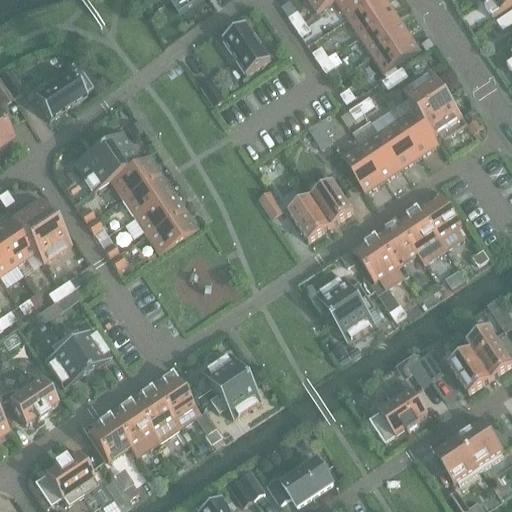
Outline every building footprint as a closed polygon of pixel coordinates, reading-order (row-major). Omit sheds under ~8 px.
[(204,0),(171,0),(169,2),(179,17),(204,0)] [(341,1),(339,0),(306,0),(317,16),(317,17),(335,5),(341,1)] [(348,23),(382,0),(342,0),(341,1),(335,5),(348,23)] [(360,41),(396,17),(384,0),(382,0),(348,23),(360,41)] [(493,22),(511,8),(511,0),(478,0),(479,0),(482,0),(488,8),(485,10),(493,22)] [(305,25),(298,15),(289,21),(295,31),(305,25)] [(371,59),(408,35),(396,17),(360,41),(371,59)] [(511,27),(511,23),(508,17),(497,24),(503,34),(511,27)] [(311,35),(305,25),(295,31),(302,41),(311,35)] [(324,26),(317,31),(323,40),(330,35),(324,26)] [(271,64),(262,51),(263,50),(256,41),(247,28),(223,44),(247,80),(271,64)] [(384,78),(421,54),(408,35),(371,59),(384,78)] [(320,68),(329,62),(322,51),(313,57),(320,68)] [(335,71),(329,62),(320,68),(326,77),(335,71)] [(409,81),(403,72),(393,78),(399,87),(409,81)] [(10,75),(0,81),(0,83),(13,103),(24,96),(10,75)] [(448,99),(432,75),(431,75),(432,76),(404,94),(416,112),(419,118),(448,99)] [(73,110),(86,101),(70,77),(33,101),(50,125),(63,116),(63,117),(73,110)] [(399,87),(393,78),(383,85),(389,94),(399,87)] [(212,82),(200,90),(214,111),(227,103),(212,82)] [(0,106),(2,110),(13,103),(0,83),(0,106)] [(356,103),(350,93),(341,99),(347,109),(356,103)] [(468,130),(448,99),(419,118),(440,149),(440,148),(468,130)] [(365,118),(376,110),(370,101),(359,108),(365,118)] [(365,118),(359,108),(350,115),(356,124),(365,118)] [(440,149),(419,118),(416,112),(396,125),(420,162),(440,149)] [(330,120),(320,127),(326,136),(336,129),(330,120)] [(0,152),(13,144),(0,123),(0,152)] [(484,132),(478,123),(468,130),(473,140),(484,132)] [(143,134),(137,125),(127,132),(133,141),(143,134)] [(420,162),(396,125),(378,137),(403,174),(420,162)] [(333,148),(326,136),(320,127),(309,134),(323,155),(333,148)] [(140,164),(121,136),(122,136),(97,152),(116,181),(147,160),(141,164),(140,164)] [(403,174),(378,137),(361,149),(385,185),(403,174)] [(385,185),(361,149),(342,161),(366,198),(385,185)] [(116,181),(97,152),(73,168),(74,168),(93,196),(111,185),(116,181)] [(123,204),(160,179),(147,160),(116,181),(111,185),(123,204)] [(77,185),(71,176),(60,183),(66,192),(77,185)] [(135,222),(172,197),(160,179),(123,204),(135,222)] [(354,216),(333,185),(311,200),(332,231),(354,216)] [(14,206),(7,196),(0,199),(0,204),(5,212),(14,206)] [(284,217),(270,196),(260,203),(273,224),(284,217)] [(147,240),(184,215),(172,197),(135,222),(147,240)] [(332,231),(311,200),(288,215),(309,246),(332,231)] [(462,230),(441,200),(420,214),(447,254),(465,243),(458,233),(462,230)] [(56,226),(39,201),(39,202),(11,220),(11,221),(27,245),(56,226)] [(86,228),(95,222),(88,211),(79,217),(86,228)] [(447,254),(420,214),(418,211),(406,218),(408,221),(399,228),(397,225),(426,269),(447,254)] [(159,258),(196,234),(184,215),(147,240),(159,258)] [(35,257),(27,245),(11,221),(0,227),(0,245),(16,270),(35,257)] [(102,233),(95,222),(86,228),(93,239),(102,233)] [(426,269),(397,225),(385,232),(387,235),(378,242),(376,239),(375,239),(404,283),(405,282),(399,272),(418,259),(425,269),(426,269)] [(72,250),(56,226),(27,245),(35,257),(43,269),(43,268),(71,250),(72,250)] [(404,283),(375,239),(364,246),(366,249),(356,256),(376,287),(380,285),(386,295),(404,283)] [(0,280),(16,270),(0,245),(0,280)] [(110,264),(119,258),(112,247),(103,253),(110,264)] [(490,263),(484,254),(473,262),(479,271),(490,263)] [(126,269),(119,258),(110,264),(117,275),(126,269)] [(76,279),(68,284),(68,285),(74,293),(82,287),(76,279)] [(332,324),(368,300),(359,287),(352,292),(345,281),(316,300),(332,324)] [(68,285),(58,292),(64,300),(73,295),(74,294),(74,293),(68,285)] [(58,292),(48,298),(54,307),(55,306),(64,300),(58,292)] [(377,329),(369,317),(376,313),(368,300),(332,324),(348,348),(377,329)] [(34,312),(28,304),(18,311),(24,320),(34,312)] [(45,313),(44,314),(50,323),(61,316),(55,306),(54,307),(45,313)] [(407,319),(401,309),(390,317),(396,326),(407,319)] [(511,332),(511,323),(503,310),(492,317),(506,337),(511,332)] [(44,314),(34,321),(40,330),(50,323),(44,314)] [(16,324),(10,316),(0,322),(0,323),(6,332),(16,325),(16,324)] [(511,370),(511,364),(489,330),(467,345),(471,352),(492,384),(511,370)] [(111,362),(92,333),(81,341),(76,334),(63,342),(87,378),(111,362)] [(87,378),(63,342),(51,351),(55,358),(44,365),(63,394),(87,378)] [(342,349),(332,355),(338,365),(348,358),(342,349)] [(492,384),(471,352),(448,367),(469,399),(492,384)] [(245,382),(229,358),(200,377),(216,400),(209,405),(210,406),(245,382)] [(444,379),(430,358),(419,365),(433,386),(444,379)] [(433,386),(419,365),(409,372),(422,393),(433,386)] [(200,420),(171,376),(159,384),(161,387),(152,393),(179,434),(200,420)] [(261,406),(245,382),(210,406),(218,418),(225,413),(232,425),(261,406)] [(57,408),(41,383),(8,405),(24,429),(35,422),(37,425),(49,418),(47,415),(57,408)] [(179,434),(152,393),(150,390),(138,398),(140,401),(131,407),(158,448),(179,434)] [(418,426),(429,419),(413,395),(370,424),(386,448),(406,434),(408,437),(420,429),(418,426)] [(158,448),(131,407),(129,404),(117,412),(119,415),(110,421),(130,452),(137,462),(158,448)] [(130,452),(110,421),(108,418),(96,426),(98,429),(88,436),(108,466),(130,452)] [(0,439),(9,434),(0,420),(0,439)] [(504,455),(483,424),(459,440),(482,475),(504,460),(502,457),(504,455)] [(215,433),(204,440),(210,450),(221,442),(215,433)] [(482,475),(459,440),(433,457),(434,458),(435,457),(455,487),(454,487),(454,489),(458,486),(460,490),(482,475)] [(81,490),(93,482),(77,458),(66,465),(64,462),(53,470),(55,473),(34,486),(50,511),(63,502),(68,510),(86,498),(81,490)] [(334,488),(318,464),(282,488),(279,484),(269,491),(281,510),(292,502),(298,511),(334,488)] [(265,497),(252,477),(241,484),(255,504),(265,497)] [(128,504),(122,496),(114,484),(103,491),(117,511),(128,504)] [(255,504),(241,484),(230,491),(244,511),(255,504)] [(138,497),(132,488),(122,496),(128,504),(138,497)] [(467,511),(457,496),(446,503),(452,511),(467,511)] [(229,511),(220,497),(198,511),(229,511)]
